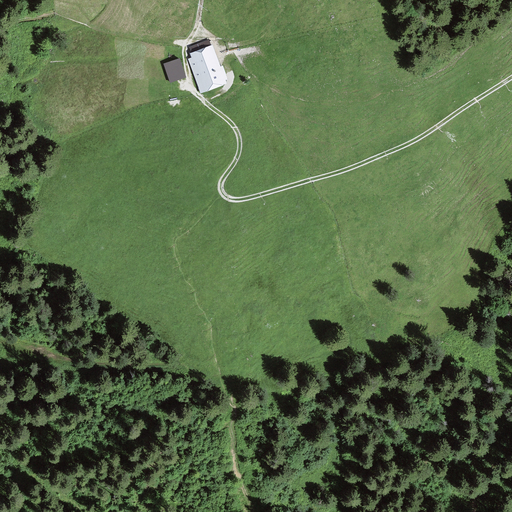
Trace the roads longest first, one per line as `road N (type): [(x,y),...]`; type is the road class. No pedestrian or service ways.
road 1 (track): [(224,196),(275,190),(415,141),(511,77)]
road 2 (track): [(185,43),(198,96),(238,138),(235,162),(222,178),(224,196)]
